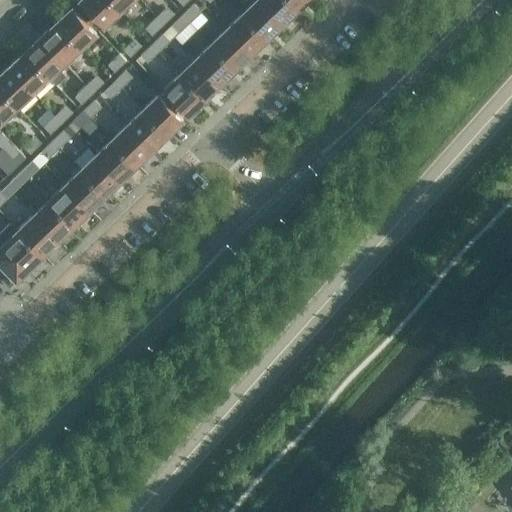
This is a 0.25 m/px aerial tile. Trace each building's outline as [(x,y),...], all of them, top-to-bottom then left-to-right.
[(121,9),(112,0),(81,0),(104,24),(121,9)] [(130,0),(112,0),(121,9),(130,0)] [(283,22),(261,0),(254,0),(242,12),(266,36),(272,30),(274,31),(283,22)] [(297,5),(292,0),(261,0),(283,22),(292,13),(291,11),(297,5)] [(199,12),(192,4),(183,13),(190,20),(199,12)] [(65,16),(58,22),(81,47),(97,31),(73,5),(63,15),(65,16)] [(164,23),(173,14),(166,6),(157,15),(164,23)] [(266,36),(242,12),(227,27),(252,52),(261,44),(259,42),(266,36)] [(183,13),(174,21),(182,29),(190,20),(183,13)] [(157,15),(147,24),(155,32),(164,23),(157,15)] [(81,47),(58,22),(52,28),(50,27),(41,35),(65,61),(81,47)] [(252,52),(227,27),(211,42),(235,66),(241,60),(243,61),(252,52)] [(169,41),(161,34),(152,42),(159,50),(169,41)] [(65,61),(41,35),(31,44),(33,46),(26,52),(49,76),(65,61)] [(135,37),(123,47),(131,55),(142,44),(135,37)] [(152,42),(143,51),(150,59),(159,50),(152,42)] [(235,66),(211,42),(196,57),(221,82),(230,73),(228,72),(235,66)] [(49,76),(26,52),(20,58),(18,56),(9,65),(33,91),(49,76)] [(115,70),(127,59),(119,52),(108,62),(115,70)] [(196,57),(180,72),(204,96),(210,89),(212,91),(221,82),(196,57)] [(33,91),(9,65),(0,73),(1,75),(0,76),(0,86),(18,106),(33,91)] [(122,86),(131,77),(124,70),(115,79),(122,86)] [(204,96),(180,72),(164,87),(192,116),(202,107),(199,104),(197,102),(204,96)] [(93,92),(102,83),(95,75),(86,84),(93,92)] [(115,79),(106,87),(113,95),(122,86),(115,79)] [(84,100),(93,92),(86,84),(77,93),(84,100)] [(18,106),(0,86),(0,119),(1,121),(18,106)] [(159,92),(143,108),(166,132),(173,125),(174,127),(184,118),(159,92)] [(91,116),(100,107),(93,100),(84,108),(91,116)] [(62,122),(71,113),(64,105),(55,114),(62,122)] [(84,108),(75,117),(82,125),(91,116),(84,108)] [(143,108),(128,123),(153,148),(162,140),(160,138),(166,132),(143,108)] [(53,130),(62,122),(55,114),(46,123),(53,130)] [(128,123),(112,138),(135,162),(142,156),(143,157),(153,148),(128,123)] [(0,145),(2,148),(10,140),(0,129),(0,145)] [(60,146),(69,137),(62,130),(53,139),(60,146)] [(31,152),(42,141),(35,133),(23,144),(31,152)] [(112,138),(97,153),(121,178),(131,170),(129,168),(135,162),(112,138)] [(53,139),(44,147),(51,155),(60,146),(53,139)] [(26,156),(10,140),(2,148),(18,164),(26,156)] [(97,153),(81,168),(104,192),(111,186),(112,187),(121,178),(97,153)] [(29,177),(38,168),(30,160),(21,169),(29,177)] [(81,168),(65,183),(90,209),(100,200),(98,198),(104,192),(81,168)] [(21,169),(12,178),(19,186),(29,177),(21,169)] [(65,183),(50,199),(73,222),(79,216),(81,218),(90,209),(65,183)] [(0,189),(0,204),(9,196),(1,188),(0,189)] [(50,199),(34,214),(59,239),(68,230),(66,228),(73,222),(50,199)] [(34,214),(19,229),(41,252),(48,246),(49,248),(59,239),(34,214)] [(41,252),(19,229),(11,221),(0,231),(0,276),(10,286),(37,260),(35,258),(41,252)]
